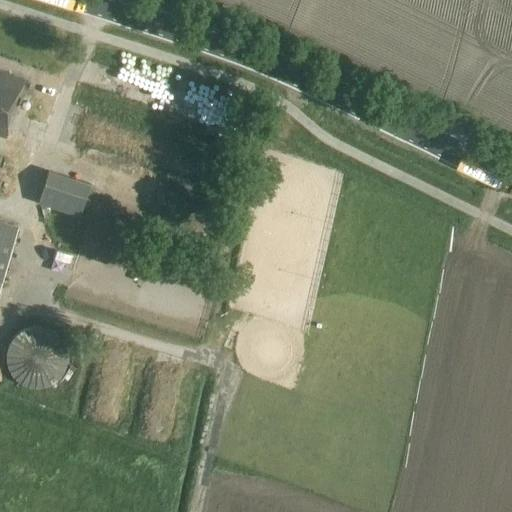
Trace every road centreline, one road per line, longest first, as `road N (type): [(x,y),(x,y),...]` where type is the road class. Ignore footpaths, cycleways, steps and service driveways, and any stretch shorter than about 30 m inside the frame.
road 1 (track): [(98,4),(23,181),(42,301),(225,370)]
road 2 (tertiary): [(511,179),(231,47),(83,0)]
road 3 (track): [(238,320),(196,511)]
